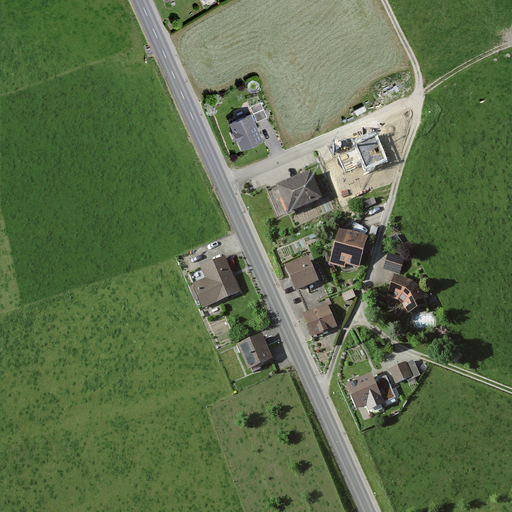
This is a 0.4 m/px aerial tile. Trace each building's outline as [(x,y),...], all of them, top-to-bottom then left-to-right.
[(261,106),(252,109),(258,124),(267,121),(261,106)] [(263,143),(252,116),(231,125),(242,152),(263,143)] [(322,196),(311,170),(277,184),(287,210),(322,196)] [(325,203),(293,217),(296,224),(328,210),(325,203)] [(367,238),(338,230),(329,263),(347,268),(348,265),(358,268),(367,238)] [(383,268),(401,273),(405,258),(388,253),(383,268)] [(296,290),(319,280),(308,256),(285,267),(296,290)] [(204,308),(241,292),(225,257),(200,268),(206,279),(193,285),(204,308)] [(417,287),(412,282),(393,276),(386,297),(396,300),(401,304),(406,313),(425,304),(417,287)] [(338,327),(327,304),(303,316),(313,338),(338,327)] [(271,357),(260,334),(243,341),(244,344),(238,347),(248,368),(271,357)] [(416,361),(407,365),(406,362),(389,368),(396,385),(412,378),(411,374),(419,370),(416,361)] [(382,399),(373,375),(347,386),(357,409),(382,399)]
